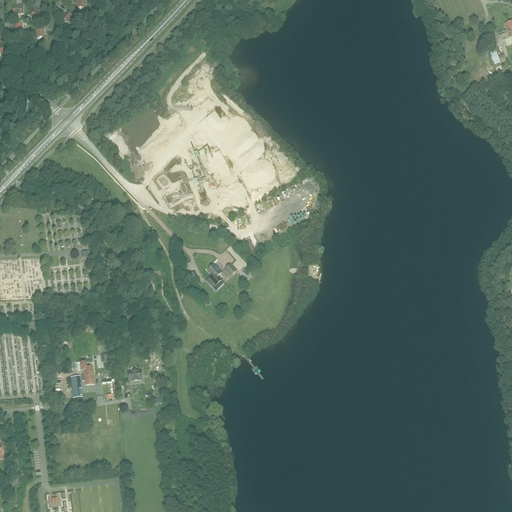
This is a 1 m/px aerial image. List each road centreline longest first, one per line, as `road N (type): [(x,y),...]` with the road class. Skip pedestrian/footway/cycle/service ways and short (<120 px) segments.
road 1 (unknown): [(135,194),(195,123),(219,142),(251,199)]
road 2 (primary): [(66,122),(185,0)]
